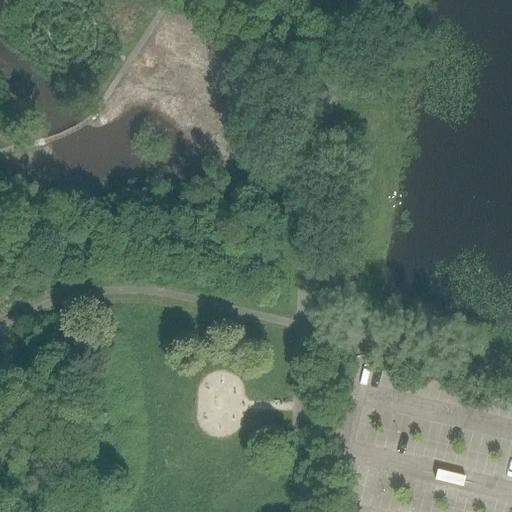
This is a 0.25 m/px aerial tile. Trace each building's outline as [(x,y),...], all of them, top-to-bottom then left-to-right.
[(288,272),(297,273),(297,253),(288,252),(288,272)] [(361,287),(380,286),(378,252),(360,252),(361,287)] [(133,355),(135,400),(159,399),(157,354),(133,355)] [(256,447),(258,418),(245,417),(243,447),(256,447)] [(194,455),(194,488),(213,488),(214,455),(194,455)] [(273,511),(272,501),(253,503),(253,511),(273,511)]
